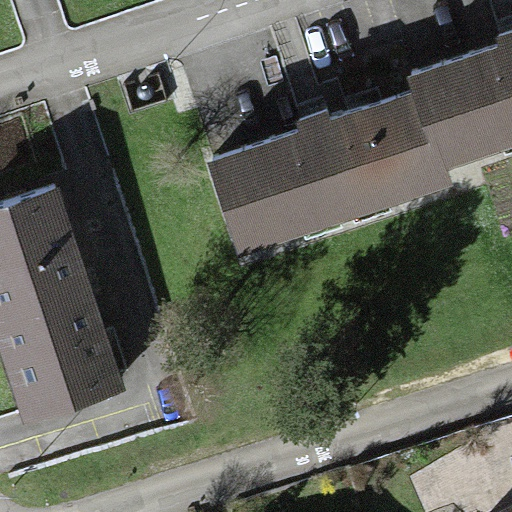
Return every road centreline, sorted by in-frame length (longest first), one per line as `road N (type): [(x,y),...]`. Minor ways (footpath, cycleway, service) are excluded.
road 1 (residential): [(511,394),(143,511)]
road 2 (residential): [(267,0),(0,88)]
